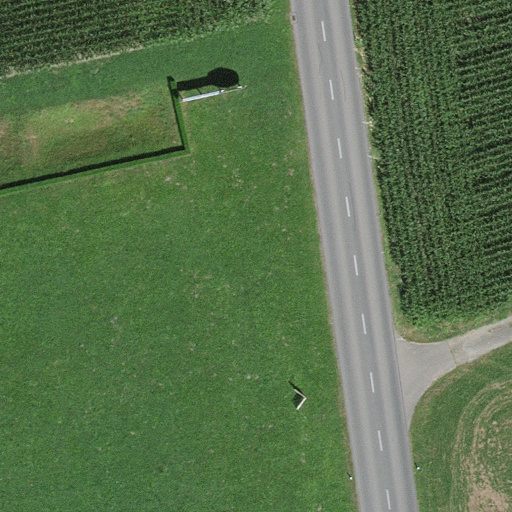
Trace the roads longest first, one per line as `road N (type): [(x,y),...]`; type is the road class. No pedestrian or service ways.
road 1 (tertiary): [(389,511),(319,0)]
road 2 (track): [(369,371),(511,324)]
